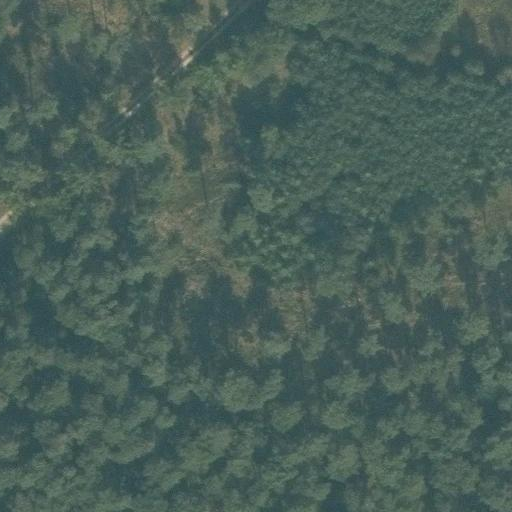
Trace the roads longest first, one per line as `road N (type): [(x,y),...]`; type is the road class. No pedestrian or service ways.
road 1 (track): [(0,230),(250,0)]
road 2 (track): [(511,85),(396,63),(238,10)]
